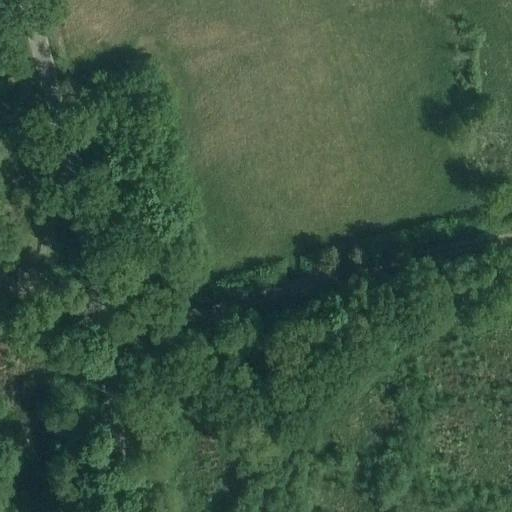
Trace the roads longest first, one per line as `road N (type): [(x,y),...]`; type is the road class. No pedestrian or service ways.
road 1 (tertiary): [(116,511),(94,258),(28,0)]
road 2 (track): [(106,341),(360,269),(511,237)]
